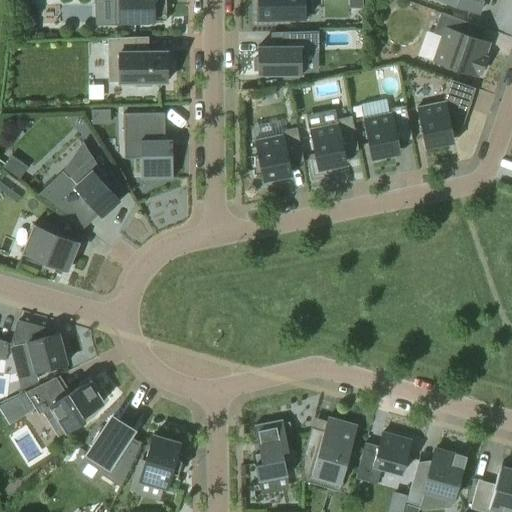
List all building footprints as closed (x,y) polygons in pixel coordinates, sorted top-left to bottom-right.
[(166,19),(165,0),(114,0),(116,25),(154,24),(154,19),(166,19)] [(306,20),(305,0),(257,0),(258,21),(306,20)] [(482,6),(483,0),(434,0),(477,15),(481,6),(482,6)] [(481,75),(487,58),(484,57),(489,44),(462,34),(466,22),(440,14),(433,34),(442,37),(434,62),(477,77),(479,74),(481,75)] [(282,47),(271,47),(258,47),(258,58),(255,58),(255,70),(258,70),(258,75),(284,75),(284,78),(298,78),(298,75),(302,75),(302,73),(302,51),(319,51),(319,31),(282,32),(282,47)] [(136,50),(136,37),(108,38),(109,82),(135,81),(135,87),(153,86),(152,83),(169,83),(168,49),(136,50)] [(462,128),(475,89),(451,81),(444,99),(445,102),(417,108),(425,150),(446,145),(446,146),(448,146),(446,137),(460,134),(462,128)] [(412,142),(405,106),(390,109),(391,113),(363,119),(371,161),(379,159),(392,156),(393,157),(394,157),(392,148),(399,147),(398,144),(412,142)] [(141,159),(141,179),(144,179),(145,187),(161,181),(161,179),(173,178),(173,140),(166,140),(165,112),(124,113),(125,142),(141,142),(141,159)] [(359,153),(352,117),(337,120),(338,124),(310,130),(318,171),(340,167),(339,159),(346,158),(345,155),(359,153)] [(304,164),(297,128),(282,131),(283,135),(255,141),(257,156),(254,156),(254,175),(261,175),(263,182),(285,178),(284,170),(291,169),(290,166),(304,164)] [(11,154),(2,167),(19,179),(28,166),(11,154)] [(100,216),(103,219),(121,203),(110,191),(113,189),(96,160),(71,181),(66,175),(41,197),(81,227),(97,212),(100,216)] [(24,191),(14,184),(6,194),(16,202),(24,191)] [(21,254),(66,271),(78,242),(34,223),(21,254)] [(66,365),(59,339),(50,336),(51,330),(18,321),(11,347),(28,343),(35,372),(66,365)] [(0,355),(9,357),(13,337),(0,334),(0,355)] [(67,395),(63,390),(56,378),(25,392),(36,409),(39,414),(42,412),(57,436),(91,416),(88,412),(102,403),(97,394),(99,393),(90,378),(78,385),(79,388),(67,395)] [(140,420),(146,411),(133,403),(127,413),(140,420)] [(112,417),(101,434),(98,432),(93,440),(95,442),(89,452),(84,459),(120,483),(138,445),(128,439),(129,437),(133,431),(112,417)] [(351,461),(356,442),(353,441),(357,426),(328,418),(324,431),(311,428),(303,457),(303,473),(325,480),(327,476),(342,480),(348,461),(351,461)] [(288,476),(283,452),(289,451),(285,434),(292,433),(290,422),(283,424),(283,420),(254,425),(260,453),(255,454),(257,463),(255,464),(258,482),(286,476),(288,476)] [(402,474),(411,441),(382,433),(378,446),(365,443),(361,458),(374,462),(373,466),(402,474)] [(153,435),(145,461),(141,460),(131,493),(159,502),(163,488),(167,489),(171,473),(178,475),(182,461),(175,459),(180,443),(153,435)] [(453,501),(465,457),(435,448),(429,469),(417,466),(406,502),(420,507),(424,493),(453,501)] [(500,511),(511,511),(511,470),(505,468),(498,472),(495,485),(478,480),(470,509),(481,511),(488,511),(489,509),(500,511)]
